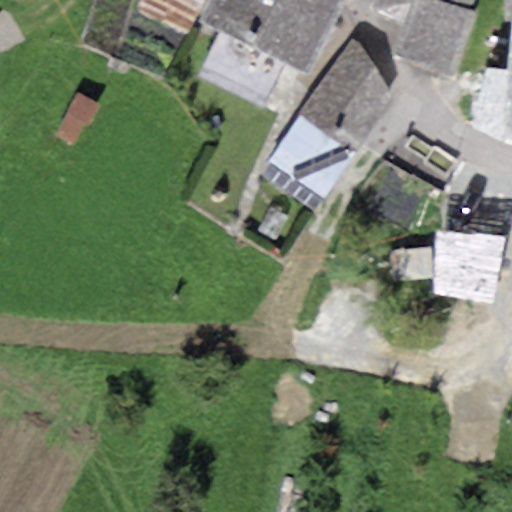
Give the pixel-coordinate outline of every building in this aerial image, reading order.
[(197,0),(141,0),(136,13),(183,34),(197,0)] [(340,0),(212,0),(201,23),(286,64),(310,76),(342,1),(340,0)] [(376,0),(372,10),(408,23),(396,58),(455,79),(478,13),(472,10),(475,0),(376,0)] [(511,25),(506,25),(506,71),(482,70),(471,131),(501,139),(500,147),(511,150),(511,25)] [(392,97),(353,43),(273,164),(326,199),(392,97)] [(505,237),(440,231),(438,249),(434,282),(433,298),(498,305),(505,237)] [(438,249),(370,252),(372,286),(434,282),(438,249)]
